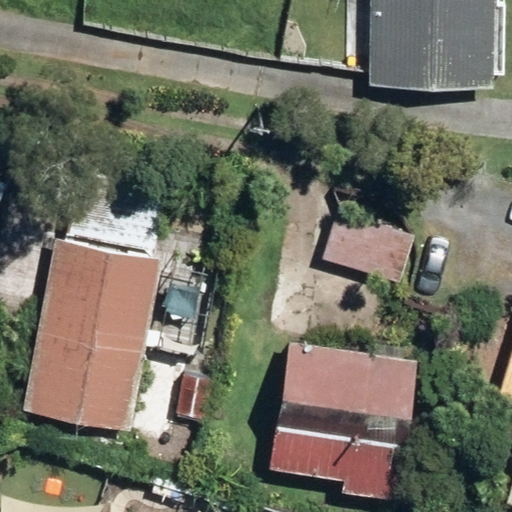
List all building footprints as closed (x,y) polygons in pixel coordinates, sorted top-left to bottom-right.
[(370,0),(369,85),(493,87),(495,0),(370,0)] [(330,203),(316,252),(398,275),(412,226),(330,203)] [(23,411),(130,430),(162,259),(56,240),(23,411)] [(265,468),(397,488),(416,361),(285,341),(265,468)] [(511,352),(499,394),(511,398),(511,477),(505,499),(511,501),(511,352)] [(0,491),(0,511),(81,511),(90,486),(9,461),(0,491)] [(93,504),(118,510),(124,489),(99,482),(93,504)]
